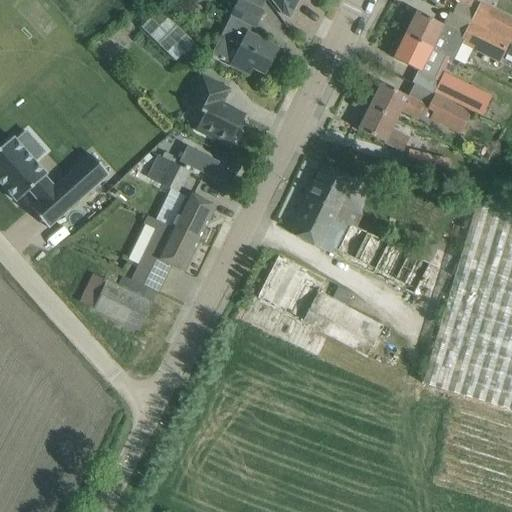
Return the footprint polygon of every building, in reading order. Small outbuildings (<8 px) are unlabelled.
[(204,2),(203,0),(185,0),(189,8),(204,2)] [(263,11),(245,2),(240,0),(238,0),(226,25),(234,29),(227,44),(239,50),(234,59),(265,74),(277,49),(248,35),(252,26),(254,28),(263,11)] [(271,0),(274,3),(283,15),(289,18),(295,6),(298,0),(306,0),(307,0),(271,0)] [(511,19),(481,3),(472,21),(511,41),(511,19)] [(417,13),(405,36),(445,56),(445,55),(453,59),(462,44),(499,63),(510,43),(471,23),(464,36),(417,13)] [(445,56),(405,36),(393,59),(420,72),(434,79),(445,56)] [(77,129),(114,94),(78,56),(41,92),(77,129)] [(435,92),(472,110),(482,115),(491,97),(444,73),(435,92)] [(229,90),(211,81),(201,76),(187,104),(204,113),(194,130),(212,139),(214,136),(230,144),(232,139),(235,140),(240,129),(238,128),(244,115),(222,104),(229,90)] [(370,107),(396,120),(400,111),(418,121),(419,120),(429,125),(432,119),(462,133),(472,110),(435,92),(427,107),(407,97),(408,97),(381,84),(370,107)] [(29,115),(48,101),(43,94),(24,107),(29,115)] [(396,120),(370,107),(358,130),(384,143),(385,143),(403,152),(410,137),(392,129),(396,120)] [(13,138),(0,150),(0,182),(18,202),(30,191),(38,200),(41,203),(50,194),(67,212),(109,174),(92,155),(55,188),(46,177),(47,175),(13,138)] [(187,146),(179,162),(211,177),(219,163),(187,146)] [(449,160),(409,149),(406,165),(445,174),(449,160)] [(189,172),(157,156),(152,165),(166,172),(159,184),(170,190),(178,194),(189,172)] [(323,165),(306,199),(357,224),(361,215),(341,205),(353,180),(323,165)] [(178,194),(170,190),(155,221),(171,228),(169,232),(177,236),(180,231),(183,233),(183,235),(198,242),(215,207),(188,194),(186,198),(178,194)] [(306,199),(289,233),(307,242),(414,294),(429,263),(356,227),(357,224),(306,199)] [(511,211),(477,201),(422,385),(511,411),(511,211)] [(171,228),(155,221),(147,217),(144,224),(156,230),(149,245),(158,250),(155,257),(145,253),(132,281),(157,293),(170,266),(183,272),(198,242),(183,235),(183,233),(180,231),(177,236),(169,232),(171,228)] [(110,284),(97,312),(138,332),(152,304),(110,284)] [(318,291),(302,321),(367,354),(383,326),(318,291)]
